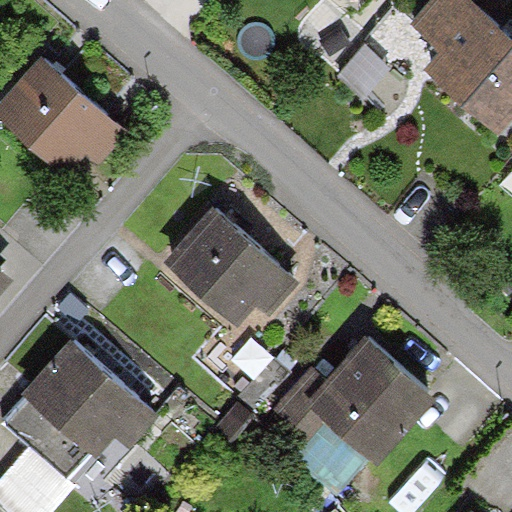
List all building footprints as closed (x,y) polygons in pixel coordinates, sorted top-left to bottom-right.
[(430,0),(406,30),(432,50),(413,72),(498,140),(511,122),(511,28),(482,4),(484,0),(430,0)] [(126,131),(33,56),(0,95),(0,133),(58,180),(78,155),(95,169),(126,131)] [(301,284),(204,202),(150,265),(247,347),(301,284)] [(376,452),(434,388),(368,329),(310,393),(376,452)] [(160,418),(70,336),(0,411),(0,429),(20,449),(0,470),(0,503),(9,511),(36,511),(67,479),(86,497),(160,418)]
